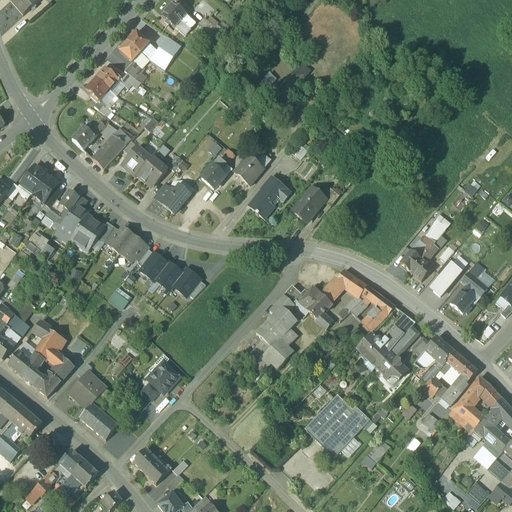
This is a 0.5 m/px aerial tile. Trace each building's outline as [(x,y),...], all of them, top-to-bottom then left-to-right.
[(38,0),(10,0),(9,1),(23,16),(40,1),(38,0)] [(173,5),(162,17),(167,22),(165,24),(168,26),(170,25),(184,38),(196,25),(186,17),(186,16),(173,5)] [(218,24),(210,17),(207,21),(215,28),(218,24)] [(214,28),(204,19),(199,25),(209,34),(214,28)] [(214,28),(209,34),(214,38),(219,32),(214,28)] [(150,45),(137,33),(128,43),(141,54),(150,45)] [(150,63),(164,73),(181,48),(167,39),(150,63)] [(141,54),(128,43),(119,52),(132,64),(133,62),(141,54)] [(149,61),(141,54),(133,62),(141,69),(142,68),(149,61)] [(132,64),(124,73),(141,85),(146,78),(141,74),(144,70),(142,68),(141,69),(133,62),(132,64)] [(303,79),(311,72),(302,62),(294,70),(303,79)] [(104,68),(95,78),(109,91),(120,78),(113,72),(111,74),(104,68)] [(270,73),(259,84),(266,91),(277,80),(270,73)] [(109,91),(95,78),(86,89),(92,95),(91,97),(98,103),(109,91)] [(108,124),(103,118),(91,131),(92,132),(93,132),(97,136),(100,133),(105,137),(113,128),(108,125),(108,124)] [(153,119),(144,128),(150,134),(159,124),(153,119)] [(84,127),(72,140),(82,150),(97,136),(93,132),(92,132),(91,134),(84,127)] [(113,128),(105,137),(109,141),(114,136),(126,148),(135,138),(122,128),(118,132),(113,128)] [(109,141),(92,160),(103,171),(126,148),(114,136),(109,141)] [(215,157),(222,149),(215,143),(208,151),(215,157)] [(234,145),(219,161),(226,167),(240,151),(234,145)] [(151,160),(138,149),(122,166),(135,178),(136,177),(151,160)] [(177,158),(168,169),(174,174),(183,163),(177,158)] [(246,158),(240,165),(241,166),(234,175),(250,187),(261,173),(255,168),(256,166),(246,158)] [(151,160),(136,177),(145,185),(147,183),(150,186),(153,183),(155,185),(167,172),(152,159),(151,160)] [(219,161),(213,168),(202,180),(214,191),(225,178),(219,173),(226,167),(219,161)] [(33,166),(20,185),(32,193),(45,174),(33,166)] [(226,167),(219,173),(225,178),(231,171),(226,167)] [(32,193),(31,194),(33,196),(32,197),(33,201),(36,203),(40,203),(41,201),(43,203),(54,189),(57,183),(45,174),(32,193)] [(10,187),(14,178),(9,176),(6,185),(10,187)] [(290,195),(271,180),(261,192),(262,193),(258,197),(249,208),(257,214),(255,215),(258,217),(259,216),(264,220),(274,209),(269,204),(275,197),(283,203),(290,195)] [(9,191),(6,195),(13,199),(20,188),(14,183),(9,191)] [(0,184),(0,203),(6,195),(9,191),(0,184)] [(164,185),(154,197),(164,205),(174,193),(164,185)] [(164,205),(163,206),(174,215),(190,197),(179,188),(174,193),(164,205)] [(60,194),(54,189),(43,203),(50,207),(51,206),(60,194)] [(323,200),(311,190),(293,212),(308,224),(324,203),(325,202),(323,200)] [(69,191),(59,204),(65,208),(69,211),(79,198),(69,191)] [(330,191),(323,200),(325,202),(324,203),(331,208),(339,198),(330,191)] [(86,203),(79,198),(54,234),(60,238),(63,234),(70,239),(86,216),(89,213),(82,208),(86,203)] [(501,207),(493,201),(489,205),(497,212),(501,207)] [(61,213),(51,206),(50,207),(47,211),(57,218),(61,213)] [(57,218),(55,221),(60,225),(69,211),(65,208),(57,218)] [(86,216),(70,239),(78,244),(81,241),(91,248),(97,239),(105,229),(103,228),(86,216)] [(113,228),(106,224),(103,228),(105,229),(97,239),(104,243),(104,242),(113,228)] [(434,224),(426,237),(435,244),(445,233),(434,224)] [(118,233),(113,228),(104,242),(108,245),(118,233)] [(118,233),(108,245),(119,254),(133,237),(122,228),(118,233)] [(21,237),(15,234),(10,244),(16,247),(21,237)] [(143,246),(133,237),(119,254),(130,264),(134,259),(133,258),(143,246)] [(433,247),(435,244),(425,237),(419,244),(422,246),(418,252),(415,249),(412,253),(422,261),(433,247)] [(45,245),(38,255),(45,260),(52,250),(45,245)] [(143,246),(133,258),(134,259),(139,263),(148,251),(143,246)] [(433,247),(422,261),(426,265),(438,251),(433,247)] [(447,248),(438,259),(444,263),(453,253),(447,248)] [(138,264),(143,268),(153,255),(148,251),(139,263),(138,264)] [(410,252),(400,264),(411,273),(422,261),(410,252)] [(143,268),(140,271),(154,282),(156,280),(168,265),(153,254),(153,255),(143,268)] [(460,256),(454,263),(463,271),(469,264),(460,256)] [(422,261),(411,273),(421,282),(432,270),(422,261)] [(436,275),(440,279),(452,265),(448,261),(436,275)] [(183,275),(169,264),(168,265),(156,280),(170,291),(173,287),(183,275)] [(430,291),(440,299),(462,272),(453,264),(452,265),(440,279),(430,291)] [(11,269),(3,279),(9,284),(17,273),(11,269)] [(173,287),(187,298),(189,296),(200,282),(201,281),(186,270),(183,275),(173,287)] [(366,289),(344,272),(336,280),(334,279),(332,282),(341,289),(356,298),(358,300),(362,295),(366,289)] [(487,291),(468,275),(460,283),(465,287),(466,286),(471,290),(481,298),(487,291)] [(205,286),(200,282),(189,296),(194,300),(205,286)] [(341,289),(332,282),(319,297),(327,304),(337,294),(341,289)] [(511,284),(500,299),(506,303),(505,304),(506,305),(507,304),(508,305),(511,308),(511,307),(511,284)] [(281,297),(301,316),(305,312),(319,297),(308,287),(301,295),(292,286),(281,297)] [(465,287),(459,294),(464,298),(471,290),(466,286),(465,287)] [(121,311),(131,298),(118,288),(108,301),(121,311)] [(394,309),(367,288),(366,289),(362,295),(371,303),(376,308),(360,324),(369,334),(394,309)] [(459,294),(450,306),(462,316),(464,313),(467,315),(472,309),(469,307),(472,304),(464,298),(459,294)] [(362,295),(358,300),(360,302),(350,312),(355,319),(367,307),(371,303),(362,295)] [(301,316),(281,297),(267,312),(270,316),(254,334),(262,342),(244,360),(252,368),(289,329),(301,316)] [(327,304),(319,297),(305,312),(315,321),(320,316),(329,306),(327,304)] [(343,311),(337,317),(341,321),(350,312),(360,302),(358,300),(356,298),(343,311)] [(16,315),(25,322),(34,311),(25,304),(16,315)] [(508,305),(500,315),(505,320),(511,313),(511,307),(511,308),(508,305)] [(0,323),(2,324),(10,314),(1,308),(0,309),(0,323)] [(10,314),(2,324),(0,325),(0,331),(3,334),(6,329),(15,317),(10,314)] [(315,321),(314,322),(325,331),(331,325),(320,316),(315,321)] [(397,324),(381,341),(379,340),(377,339),(376,339),(375,340),(369,335),(353,351),(374,371),(381,364),(388,355),(389,354),(401,339),(411,329),(414,325),(402,316),(396,322),(397,324)] [(29,329),(15,317),(6,329),(20,340),(29,329)] [(51,330),(40,323),(32,334),(44,342),(50,332),(51,330)] [(289,329),(252,368),(259,375),(268,365),(273,370),(292,350),(288,346),(297,336),(295,334),(290,330),(289,329)] [(418,336),(411,329),(401,339),(389,354),(396,360),(397,359),(418,336)] [(44,342),(34,357),(44,363),(45,363),(47,360),(56,368),(67,377),(74,369),(53,351),(60,339),(50,332),(44,342)] [(429,347),(425,352),(433,360),(443,369),(446,365),(445,364),(454,354),(437,338),(429,347)] [(0,339),(0,361),(2,363),(12,349),(0,339)] [(429,347),(423,340),(413,351),(420,359),(425,352),(429,347)] [(18,353),(8,367),(21,378),(30,364),(18,353)] [(396,360),(389,354),(388,355),(381,364),(374,371),(386,381),(388,380),(390,379),(393,379),(396,379),(398,381),(406,372),(400,365),(400,362),(397,359),(396,360)] [(454,354),(445,364),(446,365),(451,369),(456,373),(465,363),(454,354)] [(163,356),(155,366),(159,369),(162,366),(165,365),(165,366),(169,362),(163,356)] [(44,363),(34,357),(31,362),(41,368),(44,363)] [(120,363),(114,357),(107,365),(114,370),(120,363)] [(440,373),(443,369),(433,360),(424,370),(419,371),(413,377),(418,381),(419,380),(428,387),(433,380),(440,373)] [(41,368),(31,362),(30,364),(21,378),(31,386),(37,379),(35,378),(41,368)] [(476,373),(465,363),(456,373),(461,377),(468,383),(476,373)] [(86,365),(76,376),(81,380),(88,372),(88,373),(90,370),(86,365)] [(155,376),(152,376),(149,380),(149,383),(163,397),(180,379),(165,366),(165,365),(162,366),(159,369),(159,372),(155,376)] [(443,369),(440,373),(444,377),(451,369),(446,365),(443,369)] [(67,377),(56,368),(50,375),(60,385),(61,385),(67,377)] [(81,380),(67,395),(86,413),(91,407),(101,396),(101,395),(105,392),(106,390),(88,373),(88,372),(81,380)] [(50,375),(43,384),(37,379),(31,386),(47,400),(60,385),(50,375)] [(461,377),(454,385),(455,386),(443,399),(451,407),(469,387),(466,385),(468,383),(461,377)] [(428,387),(423,392),(432,400),(442,388),(433,380),(428,387)] [(479,380),(469,392),(479,400),(481,397),(494,408),(501,401),(489,387),(479,380)] [(158,395),(149,386),(142,394),(151,403),(158,395)] [(12,402),(0,391),(0,414),(0,415),(12,402)] [(105,392),(101,395),(101,396),(91,407),(105,420),(113,427),(116,423),(120,426),(131,413),(105,392)] [(469,392),(450,416),(459,425),(472,408),(479,400),(469,392)] [(305,432),(334,460),(340,453),(353,440),(369,422),(355,409),(352,411),(338,397),(305,432)] [(494,408),(492,410),(487,417),(497,425),(501,420),(509,410),(501,401),(494,408)] [(12,402),(0,415),(7,420),(12,425),(24,411),(12,402)] [(105,420),(91,407),(86,413),(80,421),(94,433),(105,420)] [(484,420),(472,408),(459,425),(471,435),(475,430),(484,420)] [(511,413),(509,410),(501,420),(505,424),(511,431),(511,413)] [(24,411),(12,425),(16,428),(20,431),(18,433),(25,439),(27,437),(30,440),(42,427),(24,411)] [(439,424),(428,415),(422,423),(432,432),(439,424)] [(484,420),(475,430),(489,442),(494,437),(490,433),(497,425),(487,417),(484,420)] [(113,427),(105,420),(94,433),(105,443),(116,430),(113,427)] [(505,424),(501,420),(497,425),(490,433),(494,437),(495,436),(505,424)] [(12,425),(2,437),(8,442),(16,433),(14,431),(16,428),(12,425)] [(500,440),(495,436),(494,437),(489,442),(494,447),(500,440)] [(8,442),(2,437),(0,438),(0,446),(10,456),(16,449),(8,442)] [(359,446),(353,440),(340,453),(347,460),(359,446)] [(508,447),(500,440),(494,447),(490,452),(498,458),(503,452),(508,447)] [(487,441),(473,458),(480,464),(490,452),(494,447),(489,442),(487,441)] [(511,441),(508,447),(503,452),(511,459),(511,441)] [(389,450),(381,442),(368,457),(376,464),(389,450)] [(10,456),(0,446),(0,455),(0,456),(10,465),(9,465),(10,466),(21,454),(16,449),(10,456)] [(145,451),(133,464),(144,476),(157,463),(158,463),(145,451)] [(498,458),(490,452),(480,464),(487,470),(495,461),(498,458)] [(84,464),(72,453),(59,466),(62,469),(72,477),(84,464)] [(0,456),(0,475),(9,465),(10,465),(0,456)] [(495,461),(487,470),(501,482),(509,473),(495,461)] [(178,477),(188,468),(184,462),(173,472),(178,477)] [(157,463),(144,476),(156,487),(171,472),(167,468),(164,471),(157,463)] [(84,464),(72,477),(75,480),(86,489),(98,477),(84,464)] [(59,466),(51,474),(57,479),(62,474),(59,472),(62,469),(59,466)] [(501,482),(499,485),(506,491),(511,484),(511,475),(509,473),(501,482)] [(51,474),(42,483),(48,489),(51,485),(57,479),(51,474)] [(72,477),(60,489),(63,492),(75,480),(72,477)] [(48,489),(42,483),(34,492),(39,498),(40,498),(49,489),(48,489)] [(58,492),(51,485),(48,489),(49,489),(55,495),(58,492)] [(480,506),(489,496),(476,485),(467,495),(480,506)] [(511,496),(506,491),(499,485),(493,491),(501,498),(509,505),(511,501),(511,496)] [(49,489),(40,498),(46,504),(52,498),(55,495),(49,489)] [(63,492),(60,489),(58,492),(55,495),(52,498),(65,510),(74,502),(63,492)] [(459,502),(448,491),(441,499),(452,510),(459,502)] [(493,491),(488,498),(496,504),(501,498),(493,491)] [(34,492),(28,499),(33,504),(39,498),(34,492)] [(114,493),(101,504),(106,510),(107,511),(111,511),(122,504),(114,493)] [(171,495),(157,507),(161,511),(179,511),(180,511),(181,511),(191,511),(192,511),(183,503),(180,506),(171,495)]
